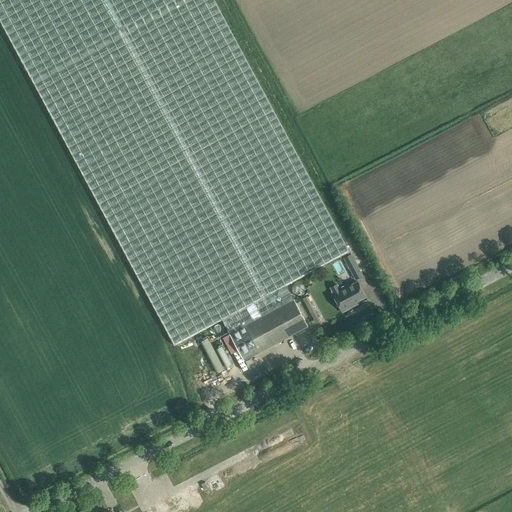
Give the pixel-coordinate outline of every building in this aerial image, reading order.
[(174,345),(222,319),(243,360),(308,325),(286,285),(349,250),(213,0),(0,0),(0,21),(30,77),(174,345)] [(355,261),(348,265),(349,268),(352,272),(355,279),(362,275),(362,274),(361,273),(355,261)] [(365,294),(357,279),(333,292),(342,309),(352,304),(351,302),(365,294)] [(311,301),(306,304),(314,320),(319,317),(314,309),(313,305),(311,301)] [(201,340),(217,373),(233,365),(223,345),(214,349),(207,337),(201,340)]
